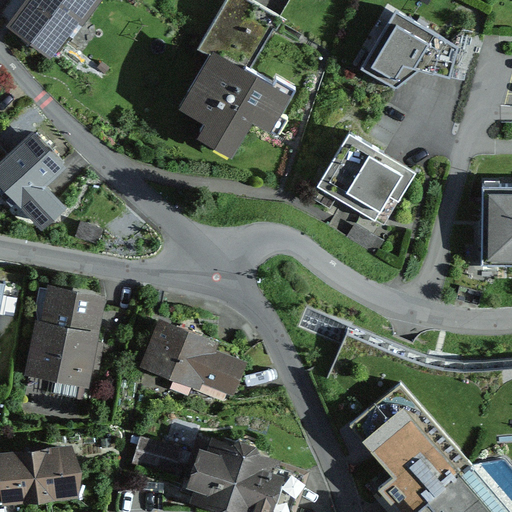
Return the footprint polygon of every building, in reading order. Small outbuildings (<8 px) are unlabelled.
[(81,32),(104,0),(28,0),(13,22),(57,55),(76,29),(81,32)] [(273,120),(298,77),(280,66),(277,71),(258,60),(286,12),(265,0),(226,0),(200,46),(208,51),(181,96),(207,110),(199,124),(235,145),(256,110),(273,120)] [(459,41),(395,0),(360,61),(395,81),(418,60),(450,71),(459,41)] [(63,161),(32,127),(0,156),(0,176),(5,182),(0,186),(0,189),(11,202),(17,196),(40,221),(63,200),(43,179),(63,161)] [(420,166),(351,128),(313,196),(333,207),(340,195),(379,217),(393,193),(402,198),(420,166)] [(511,261),(511,180),(476,180),(475,261),(511,261)] [(384,237),(359,223),(350,239),(375,253),(384,237)] [(114,287),(57,276),(51,311),(107,322),(114,287)] [(307,304),(301,323),(326,332),(332,312),(307,304)] [(105,336),(107,322),(51,311),(43,310),(32,368),(97,380),(100,367),(107,368),(113,337),(105,336)] [(223,341),(227,333),(167,310),(146,363),(206,386),(209,379),(240,391),(255,353),(223,341)] [(497,511),(414,411),(370,447),(419,507),(412,511),(497,511)] [(240,427),(231,431),(214,425),(209,438),(200,435),(179,496),(224,511),(290,511),(309,458),(261,441),(256,432),(240,427)] [(93,461),(80,434),(4,445),(7,464),(0,465),(0,498),(11,497),(12,503),(89,492),(93,461)] [(179,447),(140,436),(133,461),(178,475),(186,452),(178,449),(179,447)]
